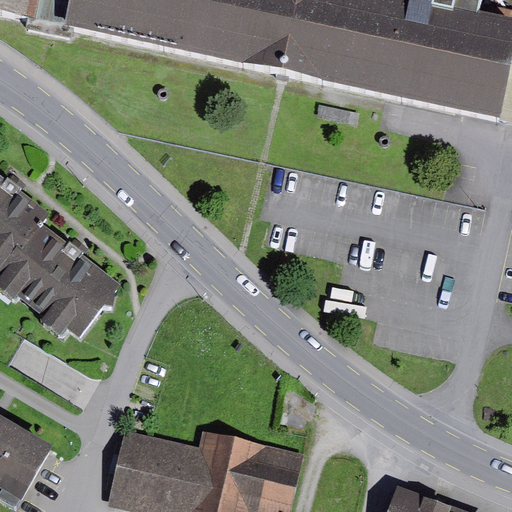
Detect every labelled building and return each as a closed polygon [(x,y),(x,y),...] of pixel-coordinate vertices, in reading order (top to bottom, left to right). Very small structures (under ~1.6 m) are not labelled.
[(37,0),(0,0),(0,15),(33,22),(37,0)] [(70,0),(64,27),(497,122),(511,53),(511,23),(479,17),(482,0),(70,0)] [(511,53),(497,122),(511,124),(511,53)] [(0,280),(43,226),(50,217),(21,194),(25,189),(17,182),(10,176),(6,182),(0,177),(0,280)] [(43,226),(0,280),(0,289),(13,300),(18,294),(46,317),(41,324),(60,339),(66,330),(78,340),(103,309),(115,309),(115,295),(121,288),(84,259),(87,255),(78,248),(70,242),(67,246),(43,226)] [(0,418),(0,488),(19,500),(50,447),(0,418)] [(188,511),(203,450),(125,433),(108,509),(123,511),(188,511)] [(203,450),(188,511),(290,511),(303,454),(207,433),(203,450)] [(460,511),(399,488),(389,511),(460,511)]
